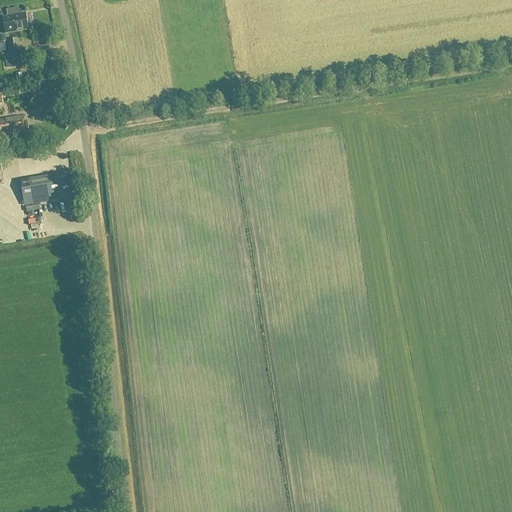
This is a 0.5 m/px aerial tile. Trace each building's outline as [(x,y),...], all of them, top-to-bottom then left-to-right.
[(8,10),(9,17),(3,18),(5,34),(27,31),(25,14),(20,15),(19,9),(8,10)] [(9,53),(5,54),(7,68),(15,67),(14,60),(21,59),(18,40),(8,41),(9,53)] [(25,117),(0,121),(0,136),(28,131),(25,117)] [(69,129),(75,125),(71,119),(65,123),(69,129)] [(46,161),(44,166),(52,170),(54,165),(46,161)] [(29,181),(33,205),(72,198),(68,174),(29,181)]
